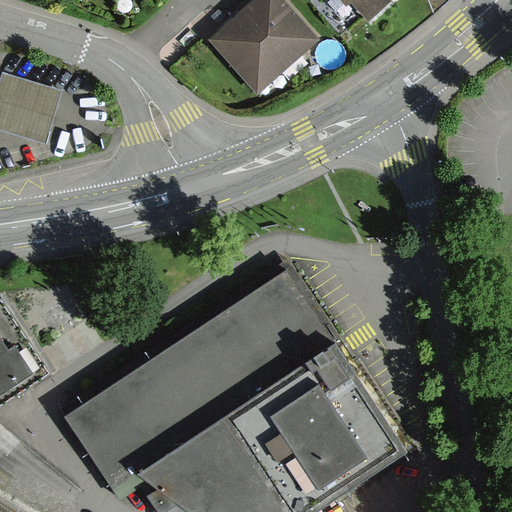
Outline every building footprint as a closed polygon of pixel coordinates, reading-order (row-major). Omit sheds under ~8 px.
[(320,41),(283,0),(258,0),(211,42),(259,95),(320,41)] [(338,0),(344,6),(349,1),(370,25),(399,0),(338,0)] [(0,88),(0,130),(42,142),(56,94),(3,79),(0,88)] [(287,278),(67,423),(121,504),(139,492),(154,511),(331,511),(409,460),(287,278)] [(1,310),(0,309),(0,411),(48,379),(1,310)]
